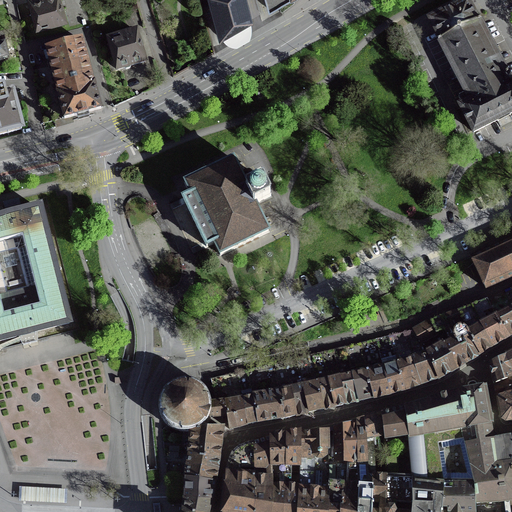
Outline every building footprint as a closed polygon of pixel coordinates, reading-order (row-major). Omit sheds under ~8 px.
[(29,0),(37,28),(65,21),(58,0),(29,0)] [(250,22),(244,0),(209,0),(220,38),(221,37),(222,39),(229,36),(228,34),(250,22)] [(265,0),(268,10),(286,0),(265,0)] [(462,106),(460,107),(473,133),(511,113),(511,73),(510,73),(508,74),(506,76),(478,20),(476,21),(466,1),(429,20),(439,40),(438,40),(466,93),(457,98),(462,106)] [(144,62),(135,31),(108,40),(117,71),(123,69),(124,70),(125,71),(129,70),(130,69),(129,67),(144,62)] [(83,114),(100,109),(81,41),(46,50),(48,55),(64,119),(83,114)] [(0,135),(21,130),(12,94),(4,96),(2,88),(0,89),(0,135)] [(233,159),(183,183),(201,219),(219,257),(269,233),(255,206),(272,198),(262,178),(246,186),(233,159)] [(37,335),(73,326),(42,204),(0,214),(0,344),(20,340),(22,346),(30,344),(38,342),(37,335)] [(511,240),(471,259),(485,289),(511,276),(511,240)] [(457,312),(443,317),(430,322),(414,332),(403,335),(403,334),(402,334),(388,337),(375,341),(361,344),(345,348),(332,351),(321,354),(311,356),(296,360),(283,363),(274,365),(259,369),(246,372),(236,374),(210,381),(216,405),(214,405),(210,405),(210,410),(210,414),(209,417),(209,418),(214,417),(227,416),(229,430),(238,428),(246,425),(251,424),(256,423),(263,422),(270,421),(277,420),(284,419),(291,417),(295,416),(303,414),(308,413),(316,411),(323,410),(329,408),(334,407),(341,406),(346,404),(353,403),(358,402),(365,400),(373,398),(381,397),(389,395),(397,393),(406,391),(414,388),(422,385),(429,382),(437,379),(438,381),(439,380),(440,380),(439,378),(446,375),(455,370),(460,367),(467,363),(468,362),(467,361),(472,358),(478,355),(479,356),(480,355),(480,354),(485,350),(492,346),(498,342),(506,337),(507,339),(508,338),(509,338),(508,336),(511,333),(511,292),(505,296),(489,305),(487,300),(470,307),(457,312)] [(511,376),(505,357),(490,364),(495,385),(509,382),(508,379),(511,376)] [(164,390),(161,393),(160,397),(159,400),(158,404),(158,408),(159,413),(160,417),(163,422),(166,425),(169,427),(175,431),(183,432),(190,432),(193,431),(195,430),(198,429),(202,426),(204,424),(207,420),(209,417),(210,414),(210,410),(210,405),(210,401),(209,397),(207,393),(205,389),(202,387),(199,384),(196,382),(191,381),(187,380),(183,380),(178,381),(174,382),(170,384),(167,387),(164,390)] [(511,392),(509,382),(495,385),(498,397),(511,393),(511,392)] [(462,438),(473,485),(474,511),(490,511),(502,511),(501,511),(511,511),(511,451),(510,437),(493,440),(485,387),(472,390),(460,393),(429,402),(437,444),(462,438)] [(502,420),(505,422),(511,421),(511,394),(511,393),(498,397),(502,420)] [(441,511),(442,508),(442,487),(440,471),(441,471),(439,458),(438,451),(437,444),(429,402),(427,402),(405,409),(408,438),(411,480),(411,486),(410,511),(441,511)] [(385,479),(385,485),(411,486),(411,480),(408,438),(405,409),(381,415),(386,479),(385,479)] [(372,478),(385,479),(386,479),(381,415),(364,419),(367,470),(367,472),(371,478),(372,478)] [(356,422),(357,471),(367,470),(364,419),(356,422)] [(329,460),(329,464),(329,468),(334,468),(334,484),(343,485),(344,470),(349,470),(357,471),(356,422),(333,429),(333,432),(333,433),(334,460),(329,460)] [(211,502),(211,500),(212,499),(211,499),(212,492),(213,483),(215,483),(215,482),(215,481),(214,481),(215,475),(216,470),(217,465),(217,460),(219,461),(219,460),(219,458),(218,458),(219,453),(219,448),(220,448),(220,447),(219,447),(220,439),(221,427),(198,429),(195,430),(193,431),(190,432),(190,444),(188,454),(187,466),(186,478),(184,498),(184,506),(183,511),(208,511),(209,508),(210,502),(211,502)] [(312,456),(316,459),(321,459),(322,459),(327,454),(327,450),(329,450),(328,433),(328,432),(328,431),(328,430),(310,432),(310,451),(312,451),(312,456)] [(299,490),(312,491),(312,484),(313,468),(321,464),(321,459),(316,459),(312,456),(312,451),(310,451),(310,432),(300,433),(299,481),(299,483),(299,490)] [(286,489),(299,490),(299,483),(299,481),(300,433),(286,436),(286,466),(286,481),(285,487),(286,487),(286,489)] [(270,439),(272,466),(272,480),(273,480),(285,481),(286,481),(286,466),(286,436),(283,436),(270,439)] [(255,481),(272,480),(272,466),(270,439),(268,439),(253,443),(255,481)] [(252,511),(255,481),(253,443),(247,445),(238,448),(232,453),(228,463),(225,477),(225,479),(221,511),(252,511)] [(474,511),(473,485),(462,485),(462,483),(458,483),(458,485),(451,485),(447,457),(439,458),(441,471),(440,471),(442,487),(442,508),(441,511),(474,511)] [(329,484),(328,485),(326,511),(341,511),(343,485),(334,484),(334,468),(329,468),(329,484)] [(349,470),(344,470),(343,485),(341,511),(356,511),(358,511),(359,504),(359,495),(359,485),(357,471),(349,470)] [(367,470),(357,471),(359,485),(359,495),(359,504),(358,511),(356,511),(370,511),(371,511),(372,478),(371,478),(367,472),(367,470)] [(385,479),(372,478),(371,511),(370,511),(385,511),(385,507),(385,506),(385,504),(383,503),(385,485),(385,479)] [(273,480),(272,480),(255,481),(252,511),(298,511),(299,490),(286,489),(286,487),(285,487),(286,481),(285,481),(273,480)] [(326,511),(328,485),(312,484),(312,491),(299,490),(298,511),(326,511)] [(410,511),(411,486),(385,485),(383,503),(385,504),(385,506),(385,507),(385,511),(410,511)] [(67,490),(18,487),(17,502),(66,505),(66,500),(67,490)]
